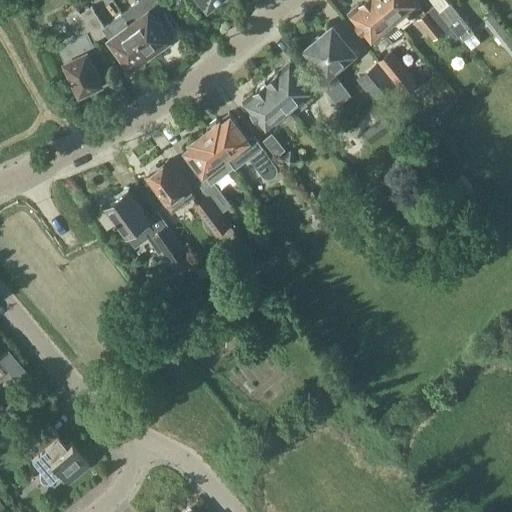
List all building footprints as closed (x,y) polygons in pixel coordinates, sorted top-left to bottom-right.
[(150,50),(169,37),(148,8),(147,9),(143,3),(147,0),(141,0),(124,13),(130,22),(150,50)] [(400,25),(379,0),(362,0),(350,11),(375,41),(382,49),(392,40),(388,35),(400,25)] [(379,0),(400,25),(412,16),(410,12),(421,3),(418,0),(379,0)] [(452,24),(456,30),(464,39),(472,49),(481,42),(473,32),(474,31),(450,2),(450,3),(448,1),(439,8),(452,24)] [(130,22),(124,13),(104,27),(90,5),(80,11),(96,37),(106,31),(131,65),(150,50),(130,22)] [(66,14),(73,26),(82,42),(61,52),(74,81),(72,82),(71,82),(70,83),(70,84),(69,85),(69,86),(69,88),(70,89),(71,90),(72,91),(73,91),(74,92),(75,92),(76,91),(78,90),(79,91),(101,81),(84,44),(96,37),(80,11),(78,7),(66,14)] [(443,32),(426,12),(418,19),(434,39),(443,32)] [(511,38),(493,14),(486,20),(511,54),(511,38)] [(455,30),(456,30),(452,24),(443,32),(447,37),(455,30)] [(308,46),(328,71),(354,49),(333,25),(323,34),(318,32),(311,38),(311,44),(308,46)] [(396,83),(403,91),(405,93),(419,82),(391,49),(378,60),(389,74),(395,81),(397,82),(396,83)] [(266,76),(296,112),(308,102),(303,96),(314,87),(291,59),(279,69),(273,70),(266,76)] [(378,60),(357,77),(374,98),(395,81),(389,74),(378,60)] [(296,112),(266,76),(256,84),(256,89),(244,98),(267,125),(278,116),(283,123),(296,112)] [(350,120),(341,108),(330,117),(339,128),(342,126),(350,120)] [(227,154),(234,163),(237,167),(250,157),(264,176),(266,177),(267,178),(269,178),(271,178),(273,178),(274,177),(275,177),(277,175),(278,174),(278,172),(279,171),(279,169),(278,167),(278,166),(277,164),(254,134),(249,137),(231,113),(223,119),(221,116),(218,119),(216,117),(208,123),(208,127),(207,127),(227,154)] [(440,125),(432,115),(426,119),(434,129),(440,125)] [(364,133),(373,143),(392,127),(384,116),(364,133)] [(222,210),(232,202),(214,179),(234,163),(227,154),(207,127),(204,130),(202,128),(194,134),(194,137),(192,139),(194,141),(185,148),(203,172),(205,170),(207,172),(198,179),(209,193),(219,206),(222,210)] [(286,148),(273,132),(264,140),(277,156),(286,148)] [(300,161),(291,149),(281,156),(290,168),(300,161)] [(196,193),(193,190),(170,158),(149,174),(159,186),(156,188),(173,211),(196,193)] [(463,192),(464,191),(472,185),(465,174),(464,173),(454,180),(463,192)] [(106,204),(107,206),(100,211),(101,213),(100,216),(105,223),(109,223),(110,225),(118,219),(133,241),(153,226),(146,218),(150,215),(129,187),(119,194),(115,193),(108,198),(108,202),(106,204)] [(222,210),(219,206),(209,193),(195,203),(219,234),(232,223),(223,211),(222,210)] [(498,221),(492,213),(479,224),(485,232),(498,221)] [(174,267),(190,255),(167,224),(151,236),(174,267)] [(228,243),(235,252),(232,254),(248,276),(262,265),(239,234),(228,243)] [(286,317),(295,329),(304,322),(296,311),(286,317)] [(0,352),(0,360),(19,384),(15,388),(33,409),(45,398),(27,377),(29,375),(6,348),(0,352)] [(49,485),(51,483),(53,485),(63,477),(67,481),(88,463),(70,442),(66,446),(41,416),(21,433),(37,452),(30,458),(43,473),(40,475),(40,479),(42,482),(45,485),(49,485)]
